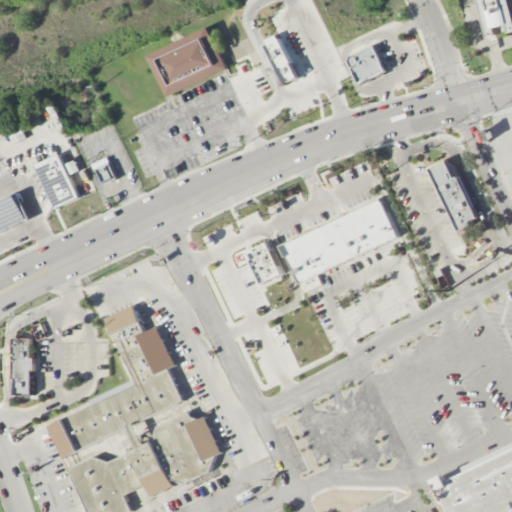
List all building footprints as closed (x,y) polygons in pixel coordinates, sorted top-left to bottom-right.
[(475,0),(485,39),(495,37),(493,28),(503,25),(505,33),(511,31),(511,23),(506,0),(475,0)] [(236,39),(276,19),(308,86),(267,105),(236,39)] [(148,56),(209,28),(228,69),(167,97),(148,56)] [(352,57),(374,46),(386,72),(361,84),(350,61),(352,57)] [(38,166),(60,156),(79,198),(56,208),(38,166)] [(117,180),(109,158),(94,163),(102,185),(117,180)] [(430,169),(448,160),(457,179),(460,178),(479,217),(471,221),(472,224),(460,230),(430,169)] [(0,202),(19,194),(31,219),(0,233),(0,202)] [(301,282),(284,249),(382,200),(399,233),(301,282)] [(248,253),(269,242),(285,274),(264,285),(248,253)] [(47,423),(87,511),(139,511),(232,470),(207,416),(194,421),(171,370),(177,367),(158,327),(146,332),(135,306),(107,318),(136,383),(47,423)] [(14,339),(32,339),(32,359),(36,359),(36,372),(32,372),(32,395),(18,395),(18,378),(14,378),(14,339)] [(511,449),(511,511),(454,511),(441,484),(511,449)]
